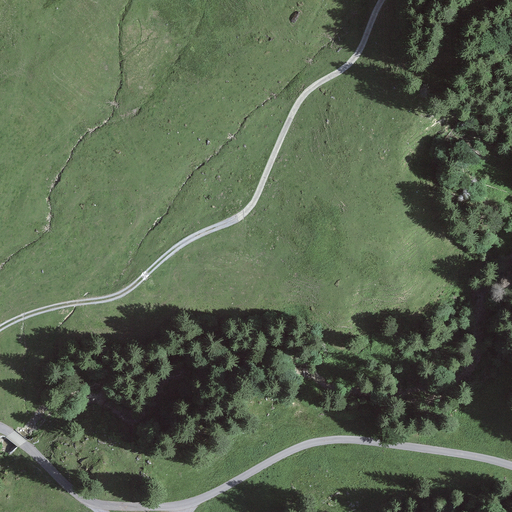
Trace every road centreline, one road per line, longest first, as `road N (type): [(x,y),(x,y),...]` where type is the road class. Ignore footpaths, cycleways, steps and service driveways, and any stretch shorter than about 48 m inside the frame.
road 1 (track): [(511,467),(333,439),(302,445),(200,501),(127,507),(88,503),(0,427)]
road 2 (track): [(0,328),(43,310),(115,297),(182,244),(243,214),(301,96),(358,53),(384,0)]
